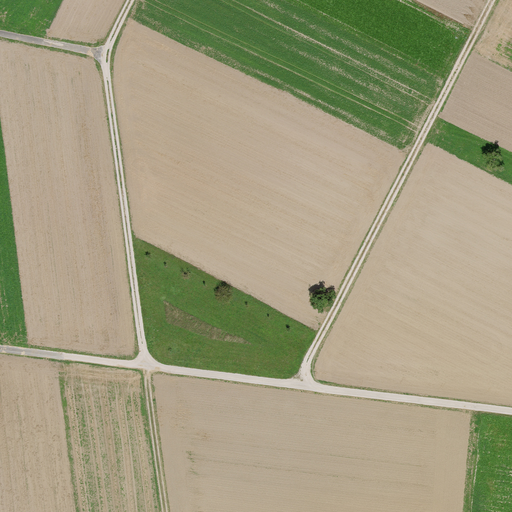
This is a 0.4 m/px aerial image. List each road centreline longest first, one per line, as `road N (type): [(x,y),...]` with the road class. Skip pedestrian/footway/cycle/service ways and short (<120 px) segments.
road 1 (track): [(163,511),(104,55),(132,0)]
road 2 (track): [(511,414),(0,349)]
road 3 (track): [(296,384),(493,0)]
